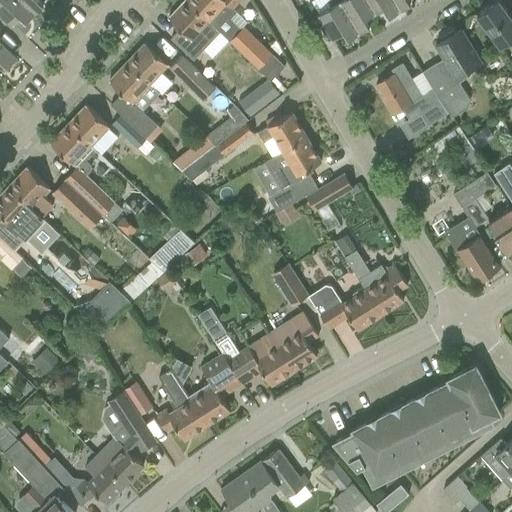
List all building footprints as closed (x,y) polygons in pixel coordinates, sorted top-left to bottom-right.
[(35,12),(22,0),(0,0),(0,13),(12,24),(20,15),(26,21),(35,12)] [(22,0),(35,12),(43,3),(39,0),(22,0)] [(215,27),(186,0),(184,0),(168,18),(179,29),(171,38),(193,59),(219,31),(215,27)] [(186,0),(215,27),(229,12),(240,0),(186,0)] [(329,0),(328,1),(331,6),(319,13),(334,38),(344,31),(348,39),(359,32),(340,0),(329,0)] [(375,12),(367,0),(340,0),(359,32),(370,26),(365,18),(375,12)] [(400,7),(395,0),(367,0),(375,12),(386,6),(390,13),(400,7)] [(511,38),(511,13),(510,16),(498,0),(496,0),(477,14),(501,46),(511,38)] [(270,80),(284,66),(243,25),(229,41),(270,80)] [(444,58),(422,71),(433,88),(448,113),(451,117),(468,107),(470,99),(459,82),(470,75),(471,71),(469,68),(481,61),(461,28),(455,32),(454,29),(440,37),(442,40),(436,44),(444,58)] [(0,61),(2,60),(8,66),(17,57),(0,41),(0,61)] [(145,42),(127,61),(150,84),(160,92),(162,94),(173,83),(161,72),(168,65),(159,56),(145,42)] [(170,67),(203,99),(214,88),(182,56),(170,67)] [(127,61),(109,80),(122,92),(125,95),(114,106),(146,137),(151,141),(163,129),(143,111),(160,92),(150,84),(127,61)] [(433,88),(422,95),(402,62),(391,69),(394,73),(376,84),(394,113),(403,107),(410,120),(420,113),(428,125),(448,113),(433,88)] [(256,88),(239,101),(250,115),(267,102),(256,88)] [(91,145),(109,126),(86,104),(68,123),(91,145)] [(279,114),(266,121),(269,126),(259,132),(265,141),(274,136),(283,151),(306,136),(292,112),(282,118),(279,114)] [(120,114),(112,123),(138,147),(146,138),(120,114)] [(221,140),(220,141),(214,145),(213,146),(189,165),(182,170),(181,170),(191,179),(254,133),(245,121),(221,140)] [(68,123),(50,142),(76,167),(65,179),(102,214),(109,221),(121,208),(114,201),(115,201),(86,174),(89,170),(90,165),(85,160),(95,150),(91,145),(68,123)] [(212,129),(205,135),(213,146),(214,145),(220,141),(221,140),(212,129)] [(180,154),(172,160),(182,170),(189,165),(213,146),(205,135),(180,154)] [(281,189),(267,196),(276,212),(291,203),(306,194),(318,188),(309,174),(313,171),(311,167),(321,161),(306,136),(283,151),(265,161),(281,189)] [(153,145),(146,152),(155,161),(162,153),(153,145)] [(511,166),(509,162),(493,173),(511,201),(511,166)] [(43,195),(50,188),(27,166),(9,185),(42,217),(53,205),(43,195)] [(318,188),(306,194),(315,210),(353,187),(344,172),(318,188)] [(462,207),(476,198),(475,197),(495,184),(487,172),(453,193),(462,207)] [(102,214),(65,179),(52,192),(90,228),(102,214)] [(42,217),(9,185),(0,194),(0,213),(26,238),(44,220),(42,217)] [(489,218),(476,198),(462,207),(475,226),(489,218)] [(291,203),(276,212),(283,225),(298,216),(291,203)] [(511,249),(511,208),(489,222),(497,234),(495,235),(507,253),(511,249)] [(463,234),(457,224),(445,232),(457,250),(457,249),(478,281),(500,267),(479,235),(480,234),(475,226),(463,234)] [(180,229),(167,240),(180,255),(194,242),(180,229)] [(0,234),(0,252),(4,257),(1,260),(11,270),(14,266),(23,275),(31,268),(21,259),(23,257),(0,234)] [(206,257),(200,245),(182,256),(189,267),(206,257)] [(364,288),(380,314),(403,300),(398,290),(407,284),(394,264),(385,270),(381,264),(370,271),(356,249),(344,257),(364,289),(364,288)] [(92,264),(88,268),(91,277),(110,281),(92,264)] [(293,304),(307,295),(288,264),(273,274),(293,304)] [(169,270),(156,278),(163,289),(168,286),(177,280),(169,270)] [(110,281),(91,301),(82,311),(99,329),(109,319),(129,301),(110,281)] [(325,284),(308,295),(318,312),(329,328),(349,316),(357,329),(380,314),(364,288),(364,289),(362,290),(361,288),(352,294),(353,296),(342,303),(332,286),(325,284)] [(198,314),(214,338),(226,330),(211,306),(198,314)] [(302,312),(270,332),(278,345),(294,369),(317,355),(308,341),(317,335),(302,312)] [(270,332),(227,359),(242,383),(262,370),(271,383),(294,369),(278,345),(270,332)] [(89,343),(79,351),(88,362),(98,353),(89,343)] [(46,345),(30,361),(44,375),(60,358),(46,345)] [(211,381),(189,395),(207,424),(230,410),(221,396),(242,383),(227,359),(223,352),(201,366),(211,381)] [(476,364),(464,370),(449,378),(452,385),(444,390),(441,385),(426,393),(428,397),(419,402),(417,397),(402,405),(404,410),(395,414),(393,409),(377,417),(380,422),(371,427),(368,422),(353,429),(354,431),(334,441),(357,468),(364,465),(373,482),(389,474),(390,475),(397,471),(397,470),(414,461),(414,462),(422,458),(421,458),(438,449),(438,450),(446,446),(446,445),(462,437),(463,438),(470,434),(470,433),(483,426),(484,427),(492,423),(489,417),(500,412),(476,364)] [(170,401),(175,410),(169,413),(167,409),(157,416),(166,431),(175,425),(184,439),(207,424),(189,395),(171,368),(159,376),(172,399),(170,401)] [(26,380),(19,388),(25,394),(33,387),(26,380)] [(152,407),(136,382),(124,390),(140,415),(152,407)] [(140,415),(124,390),(108,401),(123,425),(96,454),(125,483),(144,464),(133,454),(140,447),(141,450),(156,440),(139,415),(140,415)] [(18,438),(17,439),(3,424),(0,425),(0,445),(5,451),(3,453),(35,485),(24,496),(38,510),(35,511),(72,511),(55,494),(63,487),(81,507),(82,506),(63,486),(44,465),(18,438)] [(26,432),(18,438),(44,465),(50,459),(41,449),(26,432)] [(503,480),(511,472),(511,438),(506,444),(500,437),(481,455),(503,480)] [(303,474),(298,477),(278,449),(250,469),(259,482),(257,483),(265,495),(267,493),(278,485),(287,498),(309,482),(303,474)] [(73,478),(63,486),(82,506),(96,492),(107,502),(125,483),(96,454),(84,466),(94,477),(92,479),(73,478)] [(325,471),(342,492),(333,499),(342,511),(376,511),(336,461),(325,471)] [(259,482),(250,469),(221,489),(237,511),(249,511),(270,498),(267,493),(265,495),(257,483),(259,482)] [(511,472),(503,480),(509,487),(511,484),(511,472)] [(466,486),(457,476),(442,489),(455,503),(460,499),(470,510),(479,501),(466,487),(466,486)] [(400,484),(378,503),(376,504),(382,511),(386,511),(409,494),(400,484)] [(479,501),(470,510),(471,511),(488,511),(479,501)]
